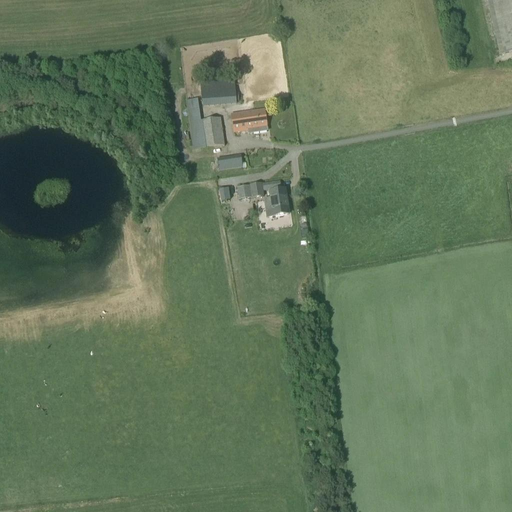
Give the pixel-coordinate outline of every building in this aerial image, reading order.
[(511,0),(488,0),(501,55),(511,52),(511,0)] [(202,108),(236,106),(234,79),(200,82),(202,108)] [(200,122),(197,100),(186,102),(193,151),(224,147),(220,119),(200,122)] [(267,132),(264,111),(231,116),(234,134),(248,131),(249,134),(267,132)] [(242,165),(240,156),(217,160),(219,172),(242,169),(242,170),(246,170),(245,165),(242,165)] [(506,176),(511,170),(511,161),(508,158),(498,168),(506,176)] [(262,184),(236,187),(238,201),(264,197),(263,191),(280,189),(279,182),(262,184)] [(269,199),(263,200),(266,219),(289,216),(285,190),(268,192),(269,199)]
